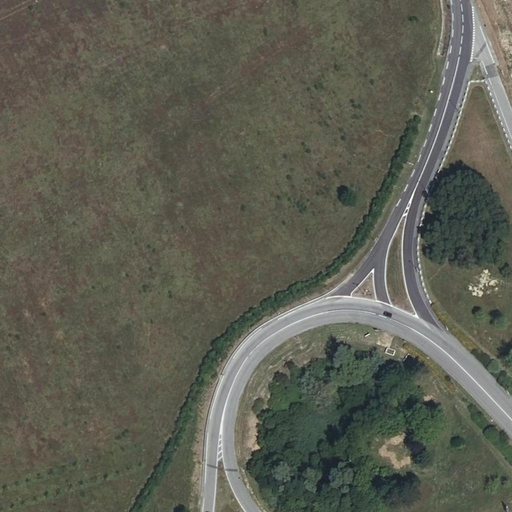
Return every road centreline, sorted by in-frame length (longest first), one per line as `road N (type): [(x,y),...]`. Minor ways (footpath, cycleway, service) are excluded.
road 1 (tertiary): [(405,208),(444,115),(460,0)]
road 2 (tertiary): [(321,313),(259,339),(221,397),(216,430)]
road 3 (tertiary): [(446,350),(419,310),(405,208)]
road 4 (tertiary): [(511,128),(462,0)]
